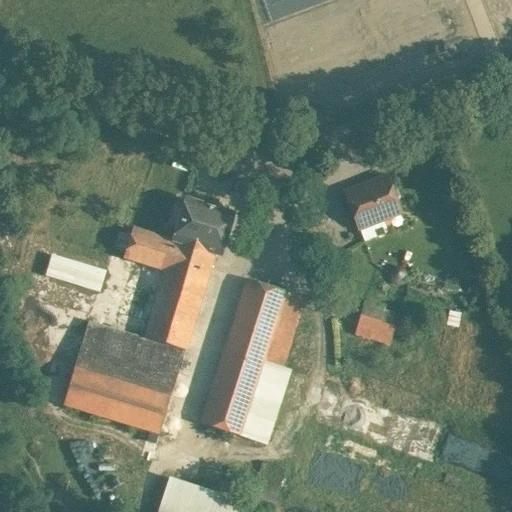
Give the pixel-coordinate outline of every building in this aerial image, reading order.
[(385,179),(343,195),(357,230),(398,213),(394,204),(395,204),(397,198),(394,191),(389,189),(388,189),(385,179)] [(215,210),(201,206),(185,201),(173,241),(219,256),(231,216),(215,211),(215,210)] [(125,252),(131,230),(117,226),(111,248),(125,252)] [(219,256),(173,241),(172,242),(131,230),(125,252),(122,260),(164,273),(144,340),(148,341),(183,353),(212,259),(217,260),(219,256)] [(49,260),(42,281),(95,298),(102,276),(49,260)] [(247,282),(201,425),(239,438),(258,378),(262,364),(285,294),(247,282)] [(285,294),(262,364),(281,370),(303,300),(285,294)] [(393,328),(359,317),(353,336),(387,347),(393,328)] [(144,340),(88,323),(77,358),(173,387),(183,353),(148,341),(144,340)] [(173,387),(77,358),(62,406),(158,435),(173,387)] [(281,370),(262,364),(258,378),(276,384),(281,370)] [(257,444),(276,384),(258,378),(239,438),(257,444)] [(261,465),(251,499),(271,504),(280,470),(261,465)] [(236,511),(237,509),(165,486),(156,511),(236,511)]
